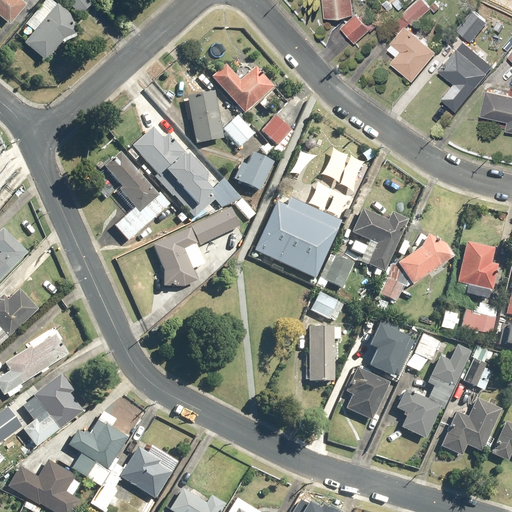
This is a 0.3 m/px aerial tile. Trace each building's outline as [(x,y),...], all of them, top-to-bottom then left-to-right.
[(19,4),(14,0),(0,0),(0,20),(3,23),(19,4)] [(88,0),(65,0),(77,12),(89,1),(88,0)] [(320,0),(323,17),(351,13),(349,0),(320,0)] [(413,0),(402,9),(411,20),(426,9),(419,0),(413,0)] [(54,4),(22,41),(40,56),(72,20),(54,4)] [(457,29),(470,40),(486,22),(473,10),(457,29)] [(355,40),(368,28),(354,14),(341,26),(355,40)] [(379,55),(410,81),(435,51),(404,25),(379,55)] [(439,67),(452,79),(438,96),(454,108),(483,72),(482,72),(485,69),(458,46),(439,67)] [(242,115),(271,88),(253,69),(239,83),(222,66),(209,79),(225,95),(224,96),(242,115)] [(511,129),(511,94),(484,89),(477,123),(511,129)] [(210,92),(184,98),(193,145),(220,140),(210,92)] [(274,145),(288,131),(273,118),(260,132),(274,145)] [(237,120),(223,130),(236,147),(250,137),(237,120)] [(151,127),(130,147),(189,209),(210,189),(151,127)] [(135,214),(155,197),(117,154),(98,171),(135,214)] [(256,192),(270,164),(250,155),(236,182),(256,192)] [(207,193),(209,195),(220,209),(239,199),(221,179),(207,193)] [(376,257),(396,208),(348,189),(337,218),(363,228),(354,249),(376,257)] [(336,224),(277,197),(256,242),(315,269),(336,224)] [(229,210),(189,229),(197,245),(236,225),(229,210)] [(171,289),(192,281),(180,250),(193,245),(187,230),(174,236),(153,245),(171,289)] [(0,278),(23,254),(0,232),(0,278)] [(435,238),(395,263),(408,284),(448,259),(435,238)] [(454,283),(473,286),(486,290),(494,266),(487,263),(490,249),(461,244),(454,283)] [(340,289),(351,265),(333,256),(322,281),(340,289)] [(511,274),(501,321),(511,323),(511,274)] [(393,303),(400,287),(381,279),(374,295),(393,303)] [(0,296),(0,332),(5,338),(34,311),(12,286),(0,296)] [(307,310),(324,319),(334,301),(316,292),(307,310)] [(464,312),(460,328),(489,335),(493,318),(464,312)] [(388,377),(405,340),(377,326),(360,363),(388,377)] [(303,381),(330,381),(330,327),(303,327),(303,381)] [(0,367),(0,395),(66,356),(53,336),(0,367)] [(412,356),(429,361),(436,341),(418,336),(412,356)] [(438,357),(424,384),(432,388),(426,401),(415,396),(414,396),(403,390),(392,409),(405,416),(399,429),(417,437),(422,440),(465,353),(453,347),(446,361),(438,357)] [(472,388),(482,366),(470,361),(460,382),(472,388)] [(369,422),(386,385),(358,372),(341,409),(369,422)] [(78,413),(75,410),(77,409),(52,376),(27,396),(39,412),(18,428),(33,448),(78,413)] [(474,399),(465,418),(453,413),(438,448),(459,457),(463,446),(478,453),(498,411),(474,399)] [(8,406),(0,411),(0,439),(22,425),(8,406)] [(511,458),(511,427),(502,423),(490,448),(511,458)] [(101,426),(92,443),(72,431),(64,447),(83,458),(83,459),(105,471),(124,438),(101,426)] [(135,449),(117,477),(152,499),(170,471),(135,449)] [(63,492),(71,476),(43,462),(35,478),(16,467),(5,488),(49,511),(69,511),(76,500),(63,492)] [(102,484),(88,505),(99,511),(101,511),(115,492),(102,484)] [(183,485),(167,511),(168,511),(218,511),(221,509),(183,485)] [(337,511),(324,504),(323,507),(311,500),(310,502),(302,498),(294,511),(337,511)] [(253,511),(233,500),(226,511),(253,511)]
